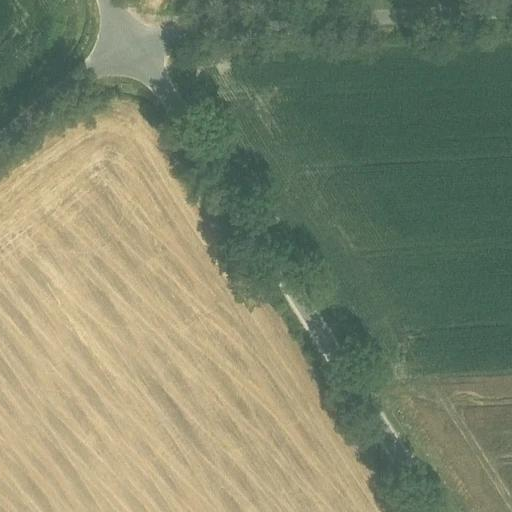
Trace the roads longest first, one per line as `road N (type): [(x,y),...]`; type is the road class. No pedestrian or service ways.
road 1 (unclassified): [(432,511),(126,47)]
road 2 (unclassified): [(511,5),(183,28),(126,47)]
road 3 (unclassified): [(126,47),(0,135)]
